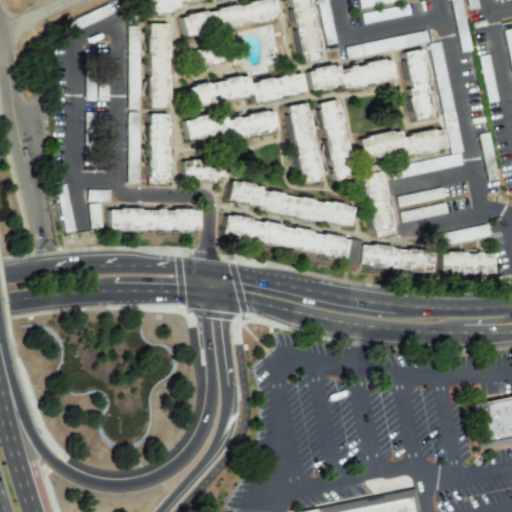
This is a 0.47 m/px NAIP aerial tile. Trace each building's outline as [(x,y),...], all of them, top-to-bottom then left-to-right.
[(143,0),(146,15),(179,10),(177,2),(188,0),(143,0)] [(182,35),(276,20),(272,0),(267,0),(179,14),(182,35)] [(286,0),(297,62),(318,59),(307,0),(286,0)] [(145,107),(166,108),(167,24),(146,23),(145,107)] [(221,46),(196,47),(197,66),(222,64),(221,46)] [(430,117),(418,49),(398,52),(410,120),(430,117)] [(390,80),(386,57),(303,72),(306,90),(338,85),(339,89),(390,80)] [(301,93),(298,73),(246,81),(245,76),(185,86),(188,106),(248,96),(249,102),(301,93)] [(328,181),(347,178),(333,99),(314,103),(328,181)] [(296,184),(317,180),(303,103),(282,107),(296,184)] [(272,129),(269,111),(223,118),(222,112),(180,119),(183,142),(272,129)] [(144,114),(145,184),(166,184),(165,123),(159,123),(159,114),(144,114)] [(441,148),(438,129),(397,135),(396,131),(355,137),(359,161),(441,148)] [(178,162),(179,182),(221,180),(220,160),(178,162)] [(359,174),(364,227),(384,225),(379,172),(359,174)] [(346,223),(349,203),(225,186),(222,206),(346,223)] [(194,209),(105,210),(105,231),(195,231),(194,209)] [(341,256),(343,246),(351,247),(350,252),(356,253),(355,263),(426,274),(430,251),(220,219),(217,238),(341,256)] [(488,275),(489,253),(437,252),(436,274),(488,275)] [(511,441),(511,395),(468,404),(476,448),(511,441)] [(415,511),(412,490),(292,510),(292,511),(415,511)]
